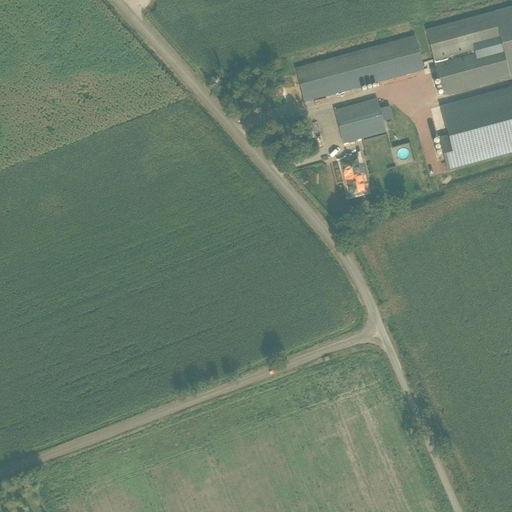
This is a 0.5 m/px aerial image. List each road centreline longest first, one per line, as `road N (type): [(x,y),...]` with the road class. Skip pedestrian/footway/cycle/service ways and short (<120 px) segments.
road 1 (unclassified): [(380,337),(340,252),(114,0)]
road 2 (unclassified): [(0,479),(380,337)]
road 3 (unclassified): [(457,511),(380,337)]
